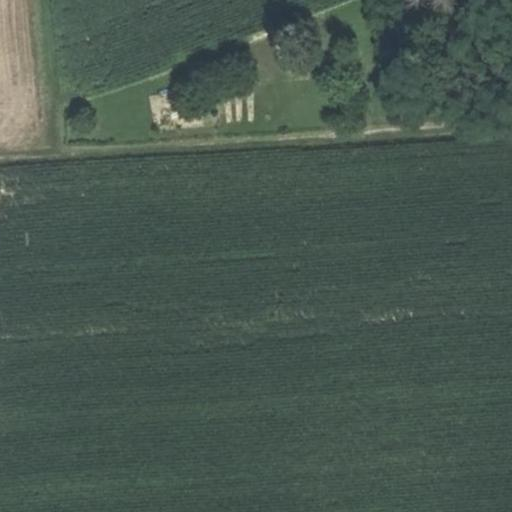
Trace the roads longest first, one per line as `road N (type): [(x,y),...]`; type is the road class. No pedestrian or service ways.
road 1 (track): [(0,165),(511,126)]
road 2 (track): [(40,0),(57,165)]
